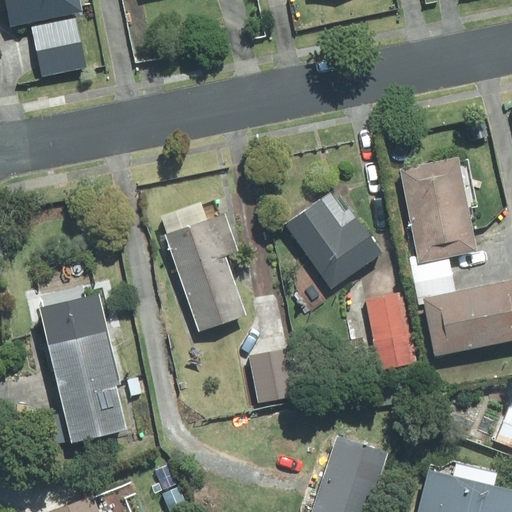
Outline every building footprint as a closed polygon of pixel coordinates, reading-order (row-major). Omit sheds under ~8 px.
[(2,0),(8,27),(80,12),(77,0),(2,0)] [(85,68),(76,16),(32,25),(42,77),(85,68)] [(412,282),(452,274),(448,257),(475,252),(456,158),(399,169),(416,257),(408,259),(412,282)] [(331,289),(380,253),(354,218),(340,228),(319,199),(283,224),(331,289)] [(161,234),(196,332),(243,315),(223,255),(235,251),(221,213),(161,234)] [(511,280),(455,292),(452,274),(412,282),(416,304),(421,303),(431,357),(511,341),(511,280)] [(414,364),(399,293),(361,300),(376,371),(414,364)] [(251,303),(258,340),(285,335),(277,298),(251,303)] [(40,330),(67,444),(122,431),(112,387),(117,385),(100,316),(40,330)] [(140,394),(136,378),(125,381),(129,397),(140,394)] [(493,443),(511,450),(511,404),(508,403),(493,443)] [(363,511),(381,453),(320,435),(297,511),(363,511)] [(509,511),(511,499),(511,486),(419,471),(411,511),(509,511)] [(96,511),(90,494),(45,511),(96,511)]
